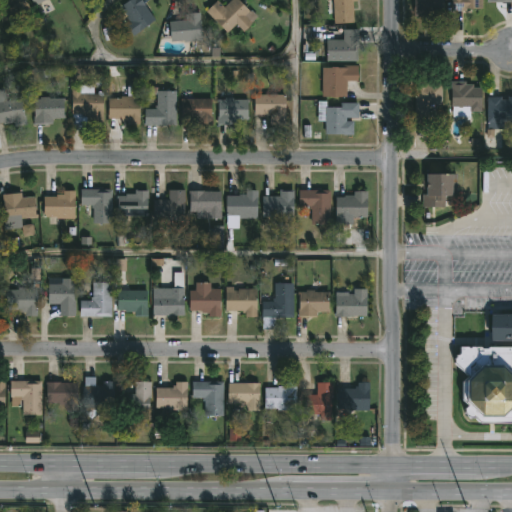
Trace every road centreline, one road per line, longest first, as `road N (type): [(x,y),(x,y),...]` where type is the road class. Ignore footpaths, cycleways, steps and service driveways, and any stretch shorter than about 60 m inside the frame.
road 1 (secondary): [(0,488),(511,492)]
road 2 (secondary): [(511,461),(0,463)]
road 3 (residential): [(390,0),(389,511)]
road 4 (residential): [(394,350),(0,351)]
road 5 (residential): [(393,159),(0,162)]
